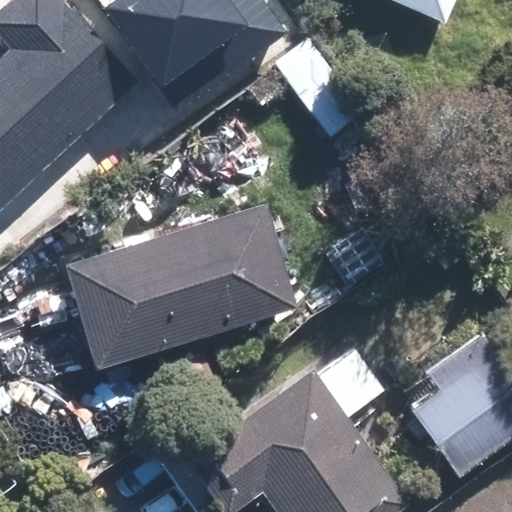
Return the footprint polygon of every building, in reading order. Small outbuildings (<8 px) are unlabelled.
[(68,0),(1,0),(0,1),(0,15),(18,35),(0,50),(0,203),(38,168),(54,185),(85,157),(70,140),(139,78),(68,0)] [(458,0),(407,0),(450,19),(458,0)] [(269,191),(64,248),(96,360),(300,303),(269,191)] [(511,429),(511,357),(489,324),(399,386),(455,469),(511,429)] [(314,356),(197,447),(238,501),(260,483),(282,511),(385,511),(417,488),(353,406),(387,380),(359,344),(325,370),(314,356)]
